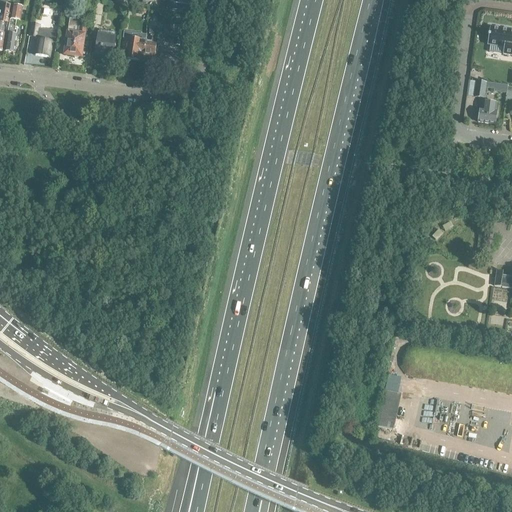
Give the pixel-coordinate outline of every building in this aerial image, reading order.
[(179,4),(187,6),(187,0),(167,0),(167,9),(178,10),(179,4)] [(5,35),(7,35),(9,24),(10,20),(12,6),(1,4),(0,8),(0,51),(2,51),(5,35)] [(97,4),(94,26),(101,27),(104,5),(97,4)] [(134,13),(138,14),(138,9),(146,11),(147,6),(135,4),(134,13)] [(22,8),(12,6),(10,20),(16,21),(20,22),(22,8)] [(64,55),(73,56),(76,34),(78,20),(69,18),(67,34),(65,35),(65,38),(67,40),(64,55)] [(15,29),(16,21),(10,20),(9,24),(9,31),(10,31),(9,34),(8,34),(5,52),(15,53),(18,36),(16,36),(17,29),(15,29)] [(76,34),(73,56),(74,56),(75,58),(78,58),(79,57),(85,58),(87,56),(88,51),(86,49),(83,48),(87,21),(81,20),(78,20),(76,34)] [(159,36),(159,35),(161,22),(155,21),(154,29),(150,29),(149,34),(151,35),(150,36),(152,37),(151,43),(146,42),(144,55),(155,57),(155,56),(157,56),(159,44),(158,44),(159,36)] [(161,22),(159,35),(170,37),(173,23),(161,21),(161,22)] [(38,40),(35,56),(50,58),(52,42),(55,43),(56,31),(50,30),(50,31),(39,29),(39,26),(32,25),(30,37),(37,38),(38,40)] [(511,30),(490,28),(487,46),(490,46),(489,53),(503,55),(511,56),(511,30)] [(123,39),(121,51),(128,52),(127,60),(143,62),(144,55),(146,42),(147,35),(124,32),(123,39)] [(98,35),(94,56),(113,59),(116,38),(107,36),(107,35),(98,33),(98,35)] [(159,71),(178,74),(181,53),(162,50),(159,71)] [(474,97),(476,82),(470,81),(468,96),(474,97)] [(494,89),(495,84),(477,81),(476,82),(474,97),(484,98),(486,88),(494,89)] [(478,122),(495,125),(497,111),(495,111),(496,104),(484,102),(483,109),(480,109),(478,122)] [(494,202),(493,211),(509,214),(510,205),(494,202)] [(497,272),(494,287),(511,289),(511,277),(502,276),(503,273),(497,272)] [(406,373),(413,377),(511,395),(511,361),(419,345),(411,346),(403,351),(405,352),(402,365),(401,366),(406,373)] [(376,427),(393,431),(400,395),(384,392),(376,427)]
